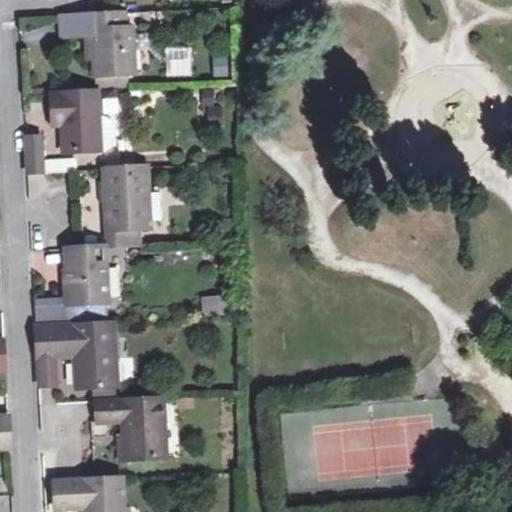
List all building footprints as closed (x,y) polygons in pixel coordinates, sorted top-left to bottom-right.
[(88,15),(89,34),(96,34),(97,59),(98,76),(131,75),(138,74),(136,29),(128,30),(127,13),(88,15)] [(88,15),(61,17),(62,34),(89,32),(88,15)] [(50,17),(20,21),(22,40),(52,35),(50,17)] [(219,33),(229,33),(228,18),(219,18),(219,33)] [(96,34),(89,34),(90,59),(97,59),(96,34)] [(131,75),(98,76),(99,92),(114,91),(132,90),(131,75)] [(99,92),(54,94),(56,127),(64,127),(66,152),(103,150),(103,147),(101,121),(99,92)] [(210,125),(225,125),(224,108),(211,108),(210,125)] [(115,121),(101,121),(103,147),(116,146),(115,121)] [(43,136),(28,136),(30,174),(74,171),(73,160),(45,160),(43,136)] [(133,245),(132,228),(155,226),(152,166),(109,169),(110,183),(111,197),(118,198),(118,204),(119,229),(107,229),(108,246),(133,245)] [(103,204),(105,205),(118,204),(118,198),(111,197),(110,183),(102,183),(103,204)] [(107,229),(119,229),(118,204),(105,205),(107,229)] [(225,238),(238,237),(237,224),(224,225),(225,238)] [(108,246),(85,248),(70,248),(74,304),(111,303),(108,246)] [(225,297),(203,299),(204,319),(226,317),(225,297)] [(53,322),(56,382),(73,380),(72,352),(93,351),(94,382),(109,381),(110,389),(133,389),(131,319),(53,322)] [(7,340),(0,340),(0,368),(8,368),(7,340)] [(127,421),(128,436),(128,458),(167,456),(165,398),(99,401),(101,422),(127,421)] [(0,416),(0,446),(13,447),(11,416),(0,416)] [(126,511),(126,510),(125,478),(98,479),(59,481),(60,508),(92,507),(91,511),(126,511)]
